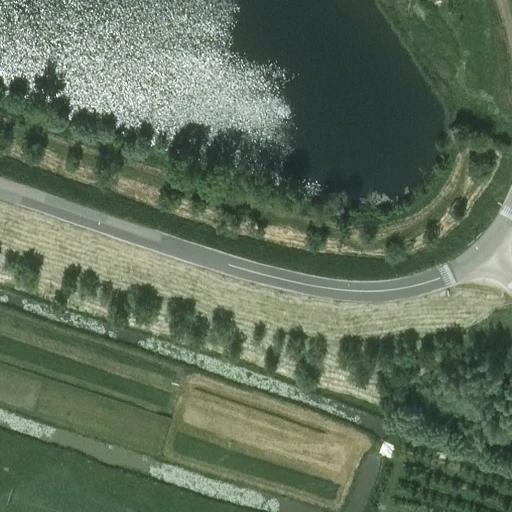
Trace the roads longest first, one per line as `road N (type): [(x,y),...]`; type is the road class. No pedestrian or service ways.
road 1 (track): [(0,124),(374,249),(438,216),(467,185)]
road 2 (unclassified): [(477,259),(435,283),(385,295),(342,292),(273,278),(0,186)]
